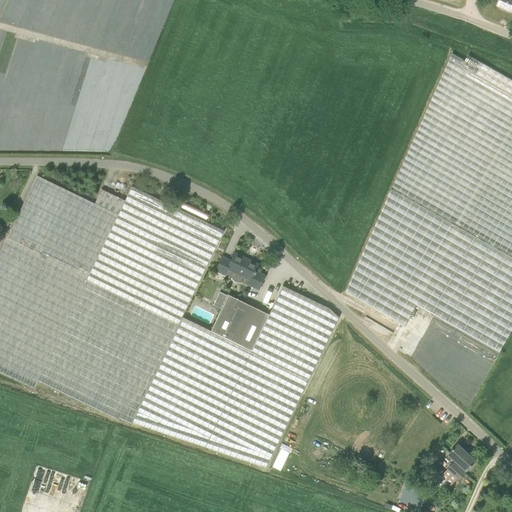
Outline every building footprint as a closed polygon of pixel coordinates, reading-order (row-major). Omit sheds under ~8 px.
[(511,0),(499,0),(498,6),(511,11),(511,0)] [(347,292),(405,326),(417,305),(501,353),(511,333),(511,80),(469,55),(465,61),(453,54),(347,292)] [(282,286),(268,315),(251,351),(211,331),(211,330),(182,316),(224,231),(131,186),(124,201),(101,190),(94,204),(37,176),(0,251),(0,372),(34,389),(37,382),(128,421),(263,465),(316,362),(339,318),(329,308),(282,286)] [(230,261),(221,257),(215,270),(231,278),(232,280),(234,282),(237,283),(240,283),(241,282),(258,290),(265,275),(255,270),(258,264),(234,252),(230,261)] [(268,315),(228,295),(226,299),(220,296),(215,307),(221,311),(211,330),(211,331),(251,351),(268,315)] [(448,469),(441,478),(451,486),(458,478),(459,478),(475,460),(458,444),(449,454),(456,460),(448,469)] [(283,465),(275,461),(272,467),(279,470),(280,471),(283,465)] [(409,511),(419,511),(427,495),(419,492),(417,495),(414,494),(407,511),(409,511)] [(394,505),(387,502),(385,507),(385,508),(391,511),(392,510),(394,505)]
